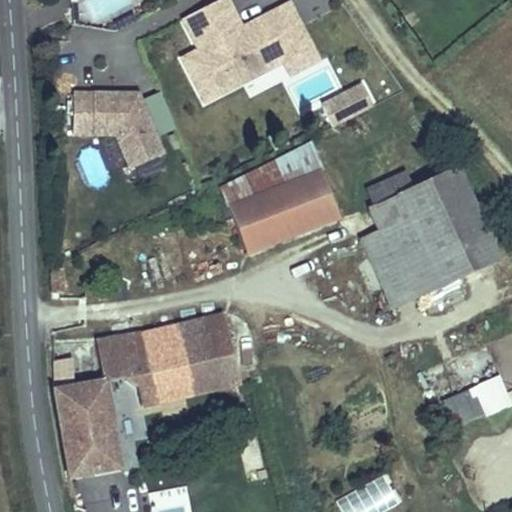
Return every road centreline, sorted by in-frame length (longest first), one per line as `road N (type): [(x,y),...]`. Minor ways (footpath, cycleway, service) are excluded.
road 1 (secondary): [(52,511),(33,397),(2,0)]
road 2 (track): [(511,167),(413,73)]
